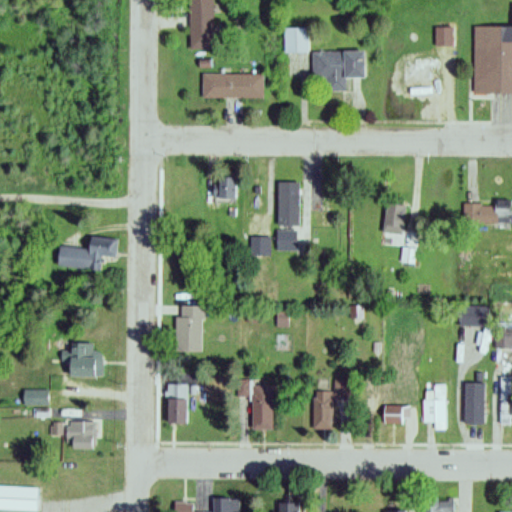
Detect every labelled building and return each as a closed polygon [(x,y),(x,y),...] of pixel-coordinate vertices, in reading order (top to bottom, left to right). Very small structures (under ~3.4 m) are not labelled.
[(214,0),(188,0),(188,50),(215,50),(214,0)] [(511,27),(474,27),(473,93),(511,93),(511,27)] [(308,29),(283,29),(283,54),(308,54),(308,29)] [(362,51),(311,51),(311,80),(325,80),(325,91),(344,91),(344,78),(361,78),(362,51)] [(398,86),(437,86),(437,60),(398,60),(398,86)] [(263,74),(201,74),(201,98),(263,98),(263,74)] [(215,199),(237,199),(237,177),(215,177),(215,199)] [(264,183),(250,183),(250,221),(264,221),(264,183)] [(278,226),(298,226),(298,183),(278,183),(278,226)] [(332,229),(332,185),(320,185),(320,229),(332,229)] [(403,235),(403,205),(383,205),(383,235),(403,235)] [(462,226),(508,226),(508,205),(462,205),(462,226)] [(276,252),(297,252),(297,231),(276,231),(276,252)] [(55,267),(100,272),(101,256),(116,258),(118,240),(87,236),(86,249),(57,246),(55,267)] [(270,237),(250,237),(250,259),(270,259),(270,237)] [(175,354),(202,354),(202,307),(175,307),(175,354)] [(458,307),(458,327),(484,327),(484,307),(458,307)] [(102,354),(92,354),(92,343),(70,343),(70,358),(65,358),(65,379),(102,379),(102,354)] [(500,426),(511,425),(511,378),(500,379),(500,426)] [(251,398),(251,430),(270,430),(269,387),(250,387),(250,382),(238,383),(239,398),(251,398)] [(332,429),(332,400),(349,400),(349,382),(334,382),(334,392),(312,392),(313,429),(332,429)] [(484,426),(484,384),(463,384),(463,426),(484,426)] [(187,426),(187,385),(164,385),(164,426),(187,426)] [(448,385),(433,385),(433,392),(423,392),(423,423),(434,423),(434,431),(448,431),(448,385)] [(22,392),(22,406),(48,406),(48,392),(22,392)] [(407,407),(383,407),(382,424),(407,425),(407,407)] [(94,449),(94,423),(66,423),(66,449),(94,449)] [(0,510),(40,511),(40,487),(0,486),(0,510)] [(172,498),(172,511),(237,511),(237,495),(224,495),(224,491),(209,491),(210,507),(192,507),(192,498),(172,498)] [(276,496),(276,511),(298,511),(298,495),(276,496)] [(419,496),(420,511),(450,511),(448,495),(445,496),(445,498),(435,499),(435,495),(419,496)] [(383,503),(383,511),(405,511),(405,503),(383,503)]
